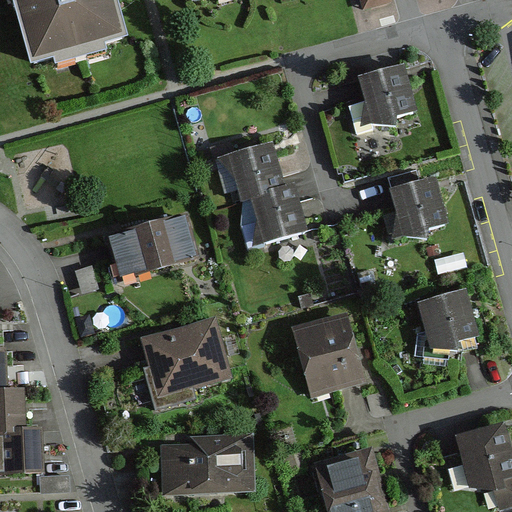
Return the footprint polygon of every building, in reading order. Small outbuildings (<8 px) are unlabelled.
[(118,0),(17,0),(36,64),(130,37),(118,0)] [(395,0),(362,0),(365,11),(396,2),(395,0)] [(426,112),(413,62),(362,76),(375,125),(426,112)] [(259,196),(293,186),(280,141),(219,158),(229,193),(243,189),(246,200),(259,196)] [(459,222),(444,174),(423,180),(419,169),(390,178),(401,212),(387,217),(395,242),(459,222)] [(293,186),(259,196),(266,221),(245,227),(250,247),(314,229),(301,184),(293,186)] [(188,210),(109,234),(124,283),(203,259),(188,210)] [(477,290),(423,304),(437,355),(490,341),(477,290)] [(355,313),(296,329),(316,400),(374,384),(355,313)] [(238,378),(220,315),(144,338),(163,400),(238,378)] [(0,389),(11,389),(11,352),(0,351),(0,389)] [(132,376),(139,403),(157,397),(149,371),(132,376)] [(0,389),(0,433),(32,432),(31,388),(11,389),(0,389)] [(508,511),(511,511),(511,423),(462,437),(476,488),(499,492),(500,511),(508,511)] [(0,433),(0,477),(49,475),(47,432),(32,432),(0,433)] [(258,436),(163,439),(164,494),(260,491),(258,436)] [(387,511),(372,453),(319,467),(331,511),(387,511)]
